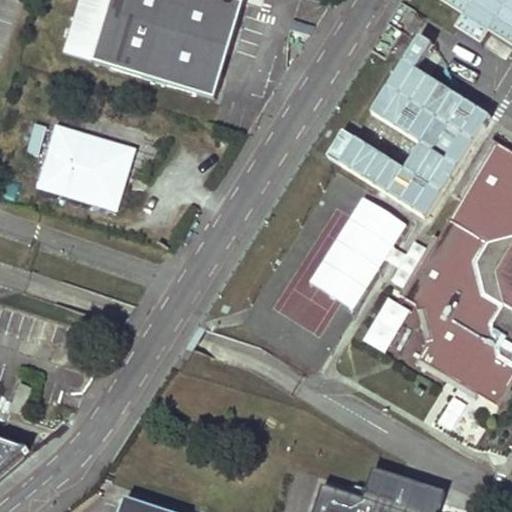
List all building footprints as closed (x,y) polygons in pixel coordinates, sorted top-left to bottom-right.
[(247,4),(234,0),(114,0),(96,63),(217,100),(247,4)] [(511,0),(442,0),(436,10),(511,54),(511,0)] [(486,116),(414,77),(429,49),(412,40),(367,123),(414,149),(403,169),(339,134),(321,167),(427,224),(486,116)] [(43,187),(115,209),(132,153),(60,132),(43,187)] [(462,202),(451,222),(439,241),(404,299),(417,307),(418,313),(424,311),(432,341),(426,344),(428,349),(421,361),(479,396),(478,397),(488,402),(498,407),(511,383),(511,153),(497,144),(462,202)] [(317,333),(334,303),(305,287),(320,261),(309,255),(278,311),(317,333)] [(24,416),(33,389),(21,384),(12,412),(24,416)] [(0,440),(0,476),(29,451),(0,440)] [(322,480),(311,511),(435,511),(444,484),(374,461),(363,494),(322,480)] [(179,511),(125,495),(119,511),(179,511)]
